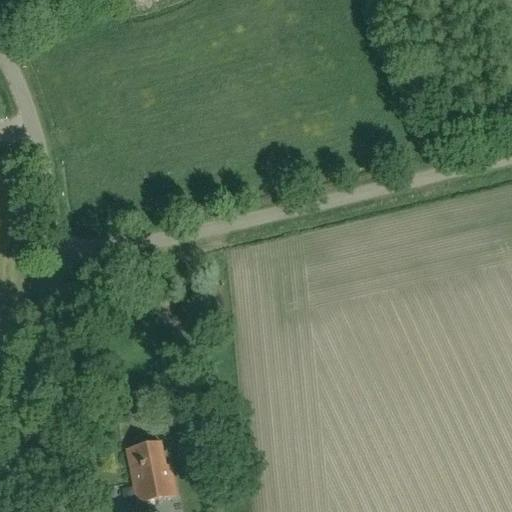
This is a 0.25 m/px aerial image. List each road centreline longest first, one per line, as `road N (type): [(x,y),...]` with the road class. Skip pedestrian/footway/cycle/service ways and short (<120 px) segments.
road 1 (unclassified): [(49,254),(311,206),(511,158)]
road 2 (unclassified): [(0,460),(32,369),(49,254)]
road 3 (unclassified): [(49,254),(22,132),(0,75)]
